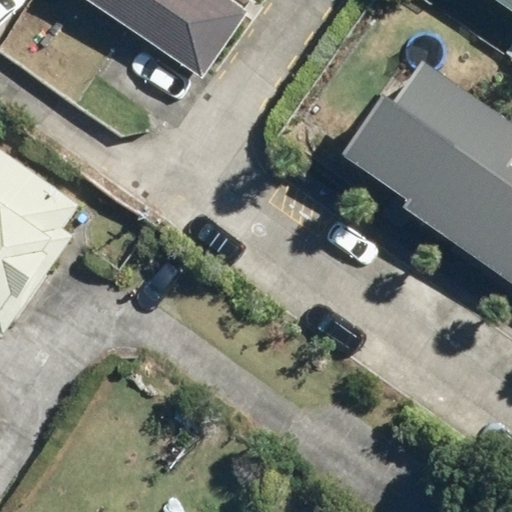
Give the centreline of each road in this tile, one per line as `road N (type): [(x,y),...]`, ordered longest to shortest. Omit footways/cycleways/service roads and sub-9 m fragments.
road 1 (residential): [(193,194),(511,408)]
road 2 (residential): [(193,194),(325,0)]
road 3 (residential): [(0,79),(193,194)]
